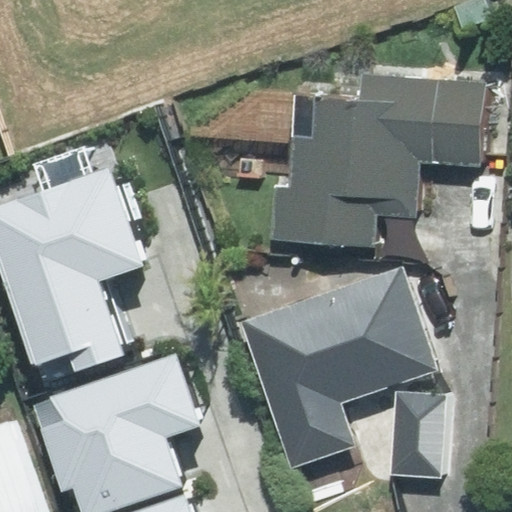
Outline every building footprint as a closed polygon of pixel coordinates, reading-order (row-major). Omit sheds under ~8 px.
[(498,164),(501,77),(377,73),(377,87),(339,85),(338,127),(315,126),(313,181),(281,180),(279,239),(396,242),(397,212),(443,213),(444,162),(498,164)] [(458,359),(422,260),(255,321),(310,469),(378,444),(360,395),(458,359)] [(232,367),(146,276),(106,314),(128,337),(81,382),(72,372),(48,394),(62,409),(50,420),(124,499),(110,511),(256,511),(274,495),(191,406),(232,367)] [(463,386),(408,385),(407,470),(462,471),(463,386)] [(33,412),(0,423),(0,511),(31,511),(65,500),(33,412)]
